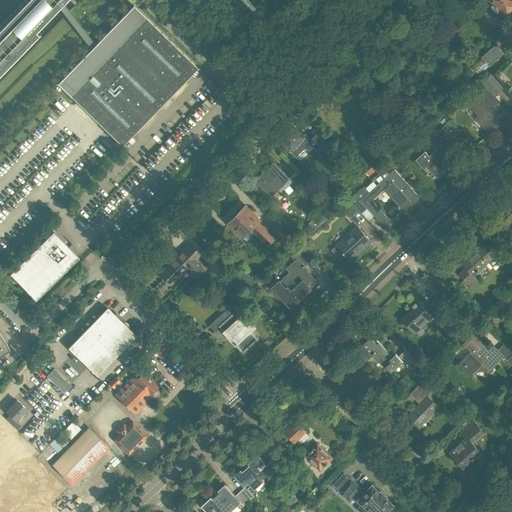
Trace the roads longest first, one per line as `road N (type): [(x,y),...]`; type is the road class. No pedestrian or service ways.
road 1 (residential): [(119,281),(395,0)]
road 2 (tertiary): [(294,357),(511,156)]
road 3 (residential): [(460,511),(294,357)]
road 4 (unclassified): [(242,404),(119,281)]
road 5 (residential): [(0,404),(119,281)]
road 6 (unclassified): [(119,281),(96,270),(33,328),(0,300)]
road 7 (tertiary): [(151,489),(242,404)]
